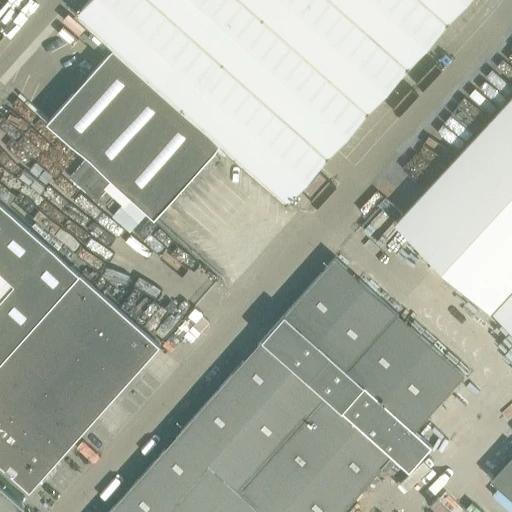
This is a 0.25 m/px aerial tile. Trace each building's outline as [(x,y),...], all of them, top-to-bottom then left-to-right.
[(0,0),(0,45),(35,4),(29,0),(0,0)] [(154,216),(220,141),(286,200),(467,0),(87,0),(76,13),(113,45),(46,120),(154,216)] [(494,116),(397,221),(469,289),(479,298),(491,309),(511,328),(511,96),(506,103),(505,101),(492,115),(494,116)] [(0,464),(29,490),(158,344),(0,204),(0,464)] [(341,511),(465,373),(370,289),(334,257),(106,511),(341,511)] [(511,454),(490,478),(511,497),(511,454)] [(0,511),(9,511),(20,500),(0,482),(0,511)]
